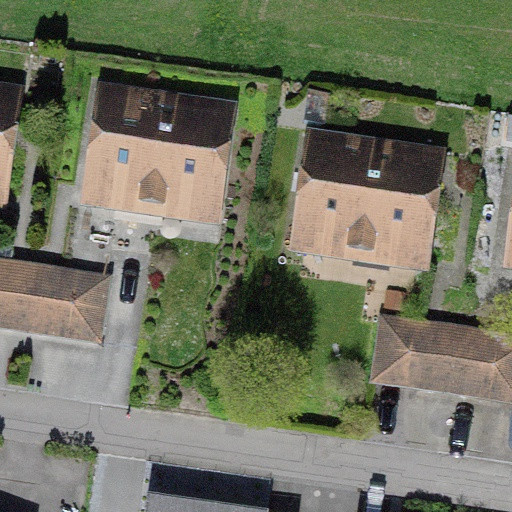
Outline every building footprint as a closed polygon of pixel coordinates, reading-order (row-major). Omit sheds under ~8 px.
[(109,105),(96,195),(208,211),(221,121),(109,105)] [(318,151),(305,241),(417,257),(430,167),(318,151)] [(0,266),(0,327),(13,330),(22,270),(0,266)] [(106,282),(46,274),(37,333),(97,342),(106,282)] [(435,391),(444,332),(384,323),(375,382),(435,391)] [(511,341),(468,335),(459,395),(511,402),(511,341)] [(144,499),(268,510),(271,470),(148,459),(144,499)] [(224,511),(148,501),(146,511),(224,511)]
